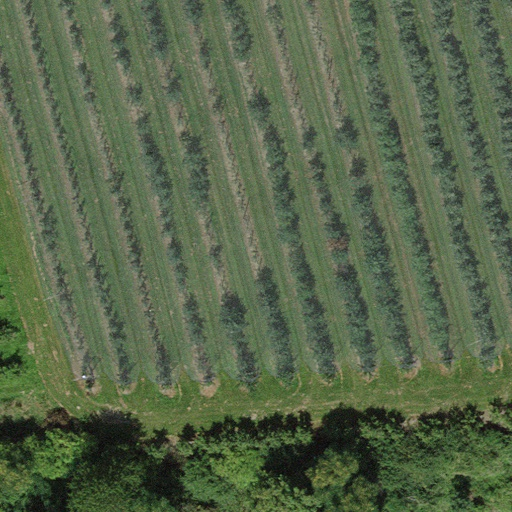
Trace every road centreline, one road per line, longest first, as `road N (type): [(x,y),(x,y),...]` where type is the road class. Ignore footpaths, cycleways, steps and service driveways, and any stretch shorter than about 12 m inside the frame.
road 1 (track): [(0,427),(511,383)]
road 2 (track): [(0,188),(64,422)]
